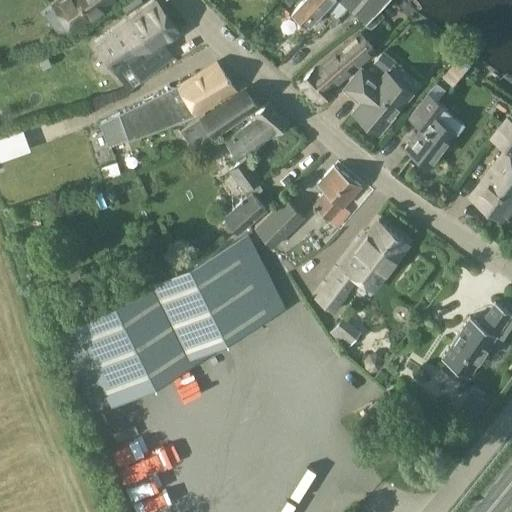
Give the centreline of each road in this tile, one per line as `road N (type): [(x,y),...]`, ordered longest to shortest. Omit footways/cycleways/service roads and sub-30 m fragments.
road 1 (residential): [(511,266),(396,190),(182,0)]
road 2 (unclassified): [(434,511),(511,414)]
